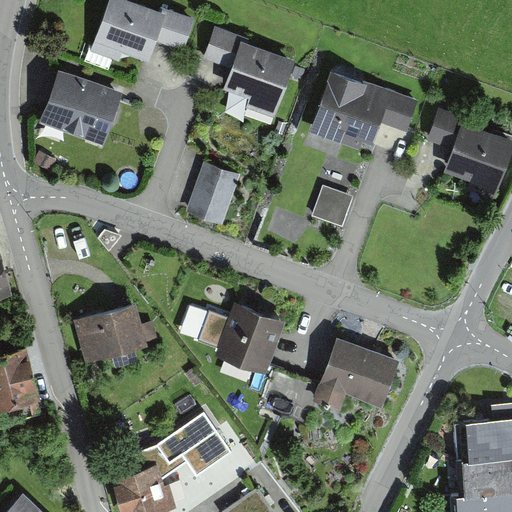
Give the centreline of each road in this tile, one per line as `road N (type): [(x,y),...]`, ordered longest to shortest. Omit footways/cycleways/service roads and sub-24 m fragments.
road 1 (tertiary): [(10,199),(78,200),(458,336)]
road 2 (residential): [(99,511),(10,199)]
road 3 (residential): [(458,336),(369,511)]
